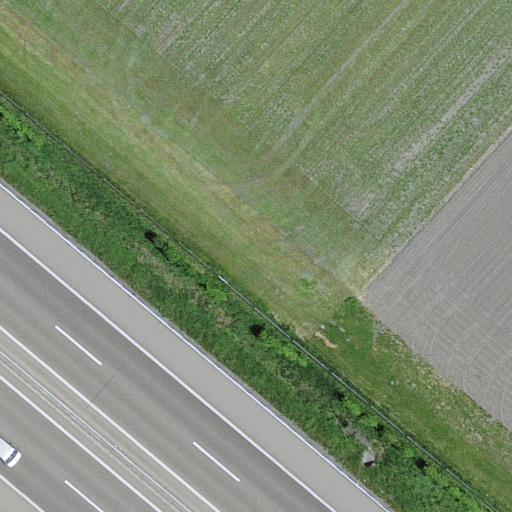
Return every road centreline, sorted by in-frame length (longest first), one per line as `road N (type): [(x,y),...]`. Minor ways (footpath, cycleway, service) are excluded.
road 1 (motorway): [(271,511),(0,282)]
road 2 (motorway): [(0,422),(106,511)]
